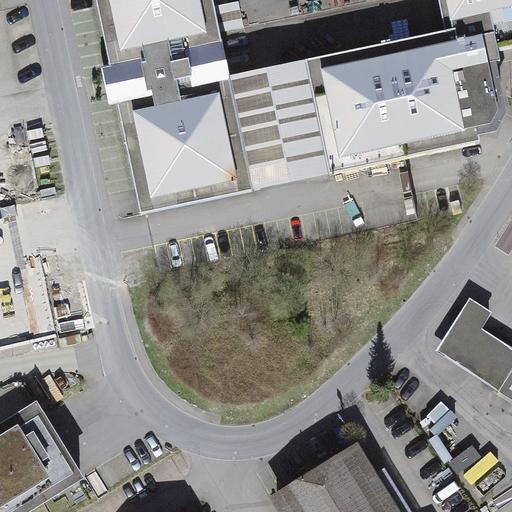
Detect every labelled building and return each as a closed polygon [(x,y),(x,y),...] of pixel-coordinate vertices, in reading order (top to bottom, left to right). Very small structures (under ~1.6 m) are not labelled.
[(0,0),(0,40),(10,38),(1,0),(0,0)] [(216,0),(93,0),(145,225),(511,141),(511,126),(497,61),(511,57),(511,0),(444,0),(452,32),(235,82),(216,0)] [(478,301),(443,354),(511,398),(511,352),(485,334),(496,314),(478,301)] [(459,467),(463,464),(486,494),(511,474),(511,473),(455,399),(425,422),(459,467)] [(0,511),(54,511),(90,490),(41,412),(0,437),(0,511)] [(387,511),(355,460),(272,511),(387,511)]
